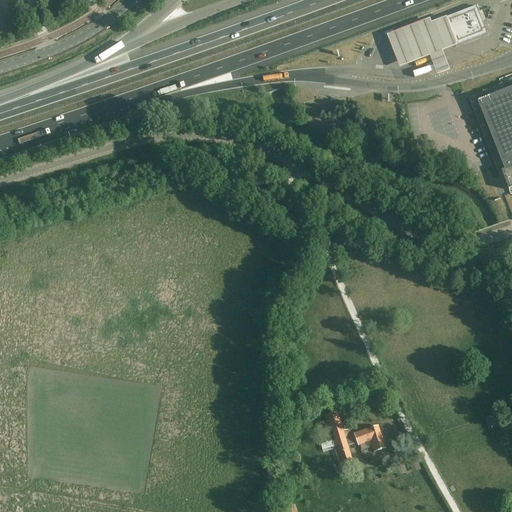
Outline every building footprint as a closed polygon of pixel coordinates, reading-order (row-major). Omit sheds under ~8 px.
[(447,21),(457,48),(458,49),(489,37),(477,8),(447,19),(447,21)] [(431,27),(430,23),(387,40),(399,72),(429,60),(437,81),(450,76),(442,56),(458,50),(458,49),(457,48),(447,21),(431,27)] [(484,100),(478,102),(481,109),(482,108),(507,170),(505,171),(502,172),(502,173),(502,174),(503,174),(503,175),(509,191),(510,191),(510,190),(510,189),(511,187),(511,90),(485,102),(484,100)] [(354,461),(347,437),(351,436),(349,429),(347,430),(341,411),(326,416),(330,426),(332,425),(339,446),(335,447),(341,465),(345,464),(354,461)] [(369,430),(359,433),(354,435),(358,446),(370,442),(373,452),(385,448),(378,427),(369,430)] [(316,445),(327,444),(326,437),(315,438),(316,445)] [(293,511),(289,499),(281,502),(284,511),(293,511)]
